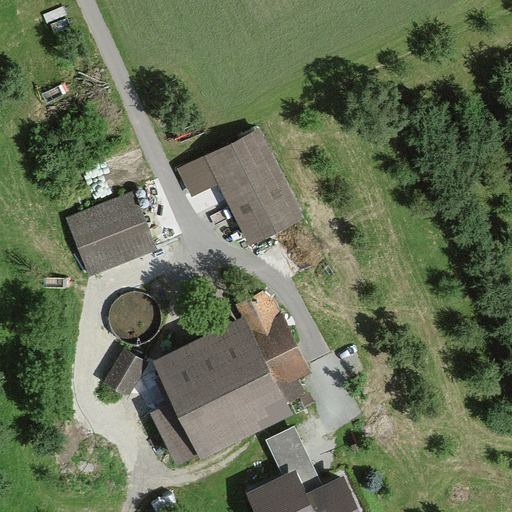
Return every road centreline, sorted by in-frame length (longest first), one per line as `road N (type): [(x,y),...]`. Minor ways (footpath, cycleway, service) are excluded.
road 1 (track): [(128,511),(189,229),(161,165)]
road 2 (track): [(189,229),(264,274),(291,302),(317,358)]
road 3 (track): [(161,165),(87,0)]
